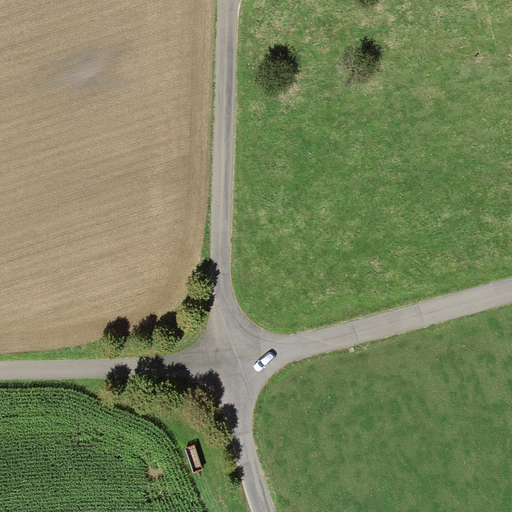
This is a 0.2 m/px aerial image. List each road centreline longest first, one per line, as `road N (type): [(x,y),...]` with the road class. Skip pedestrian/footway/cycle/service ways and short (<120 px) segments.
road 1 (unclassified): [(235,361),(225,302),(228,0)]
road 2 (unclassified): [(235,361),(511,291)]
road 3 (unclassified): [(0,375),(235,361)]
road 4 (unclassified): [(267,511),(240,418),(235,361)]
